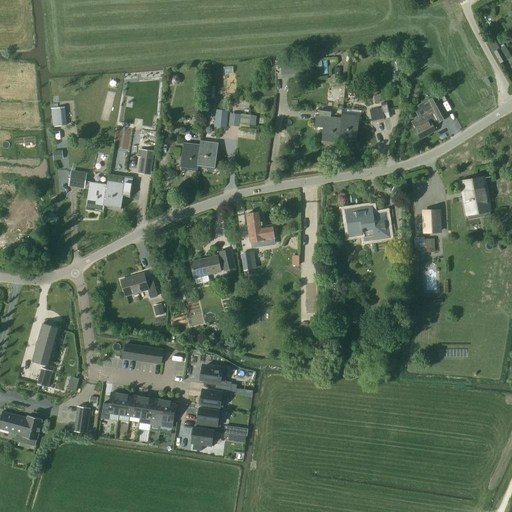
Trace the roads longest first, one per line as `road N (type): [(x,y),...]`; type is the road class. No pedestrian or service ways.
road 1 (unclassified): [(76,266),(232,195),(408,165),(511,106)]
road 2 (residential): [(76,266),(94,372),(165,384)]
